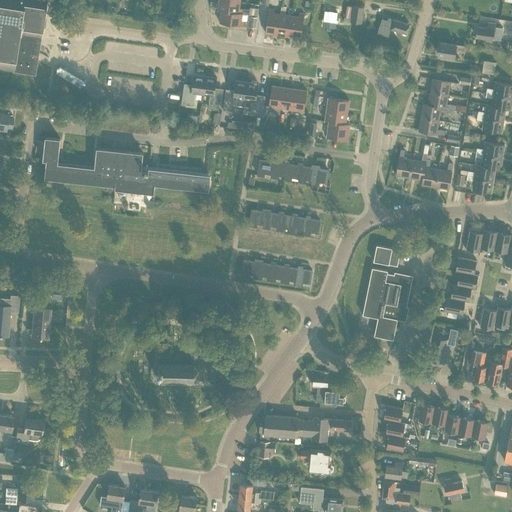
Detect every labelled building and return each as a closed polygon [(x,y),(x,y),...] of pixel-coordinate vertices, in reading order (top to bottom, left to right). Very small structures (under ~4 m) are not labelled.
[(0,0),(0,68),(34,74),(45,6),(46,0),(43,0),(0,0)] [(219,0),(218,10),(221,10),(242,13),(242,12),(243,8),(239,8),(240,1),(233,0),(219,0)] [(496,12),(498,0),(479,0),(478,8),(496,12)] [(351,21),(361,23),(363,7),(349,5),(347,16),(352,17),(351,21)] [(265,33),(277,34),(280,13),(273,13),(274,9),(269,8),(265,33)] [(241,20),(242,13),(221,10),(220,22),(244,25),(245,20),(241,20)] [(277,34),(289,36),(292,15),(285,14),(286,11),(281,10),(280,13),(277,34)] [(299,16),(292,15),(289,36),(301,38),(304,13),(299,12),(299,16)] [(255,27),(257,17),(250,16),(248,26),(255,27)] [(382,16),(379,32),(407,37),(409,21),(382,16)] [(488,26),(478,24),(477,35),(494,37),(501,38),(502,32),(503,27),(495,26),(496,21),(489,20),(488,26)] [(465,50),(466,44),(441,40),(438,53),(455,56),(456,49),(465,50)] [(496,61),(484,59),(482,72),(494,74),(496,61)] [(196,92),(203,93),(205,76),(194,74),(191,90),(184,88),(181,103),(194,105),(196,92)] [(217,77),(205,76),(203,93),(210,94),(208,107),(220,109),(223,94),(215,93),(217,77)] [(471,78),(461,76),(459,83),(470,84),(471,78)] [(432,78),(430,91),(448,94),(450,85),(458,86),(458,82),(451,81),(432,78)] [(236,105),(243,106),(247,81),(235,80),(233,95),(225,94),(223,109),(235,111),(236,105)] [(258,83),(247,81),(243,106),(251,107),(250,113),(263,114),(265,99),(256,97),(258,83)] [(487,87),(486,92),(511,96),(511,83),(496,81),(494,89),(487,87)] [(269,106),(280,107),(283,87),(272,85),(269,106)] [(280,107),(292,109),(295,88),(283,87),(280,107)] [(295,88),(292,109),(304,111),(307,90),(295,88)] [(430,91),(428,104),(449,108),(454,109),(455,105),(447,103),(448,94),(430,91)] [(510,108),(511,99),(511,96),(486,92),(486,96),(493,98),(492,105),(506,108),(510,108)] [(328,95),(327,107),(347,110),(349,98),(328,95)] [(423,103),(421,117),(439,120),(440,110),(448,112),(449,108),(428,104),(423,103)] [(504,119),(506,108),(492,105),(487,104),(485,111),(478,110),(477,115),(504,119)] [(325,119),(329,120),(346,121),(347,110),(327,107),(325,119)] [(8,114),(0,112),(0,129),(6,131),(6,128),(11,128),(13,117),(8,117),(8,114)] [(501,131),(504,119),(477,115),(477,119),(484,120),(482,128),(501,131)] [(437,129),(439,120),(421,117),(418,130),(437,133),(444,134),(445,130),(437,129)] [(347,138),(350,122),(346,122),(329,120),(326,135),(347,138)] [(317,123),(311,122),(309,134),(315,135),(317,123)] [(461,136),(448,134),(447,140),(460,143),(461,136)] [(47,159),(46,177),(115,184),(115,188),(154,192),(155,183),(209,189),(210,175),(148,168),(148,169),(145,168),(145,170),(141,170),(143,153),(97,148),(95,168),(57,164),(60,138),(46,137),(44,158),(47,159)] [(477,147),(476,152),(502,156),(504,144),(485,141),(484,148),(477,147)] [(459,146),(451,145),(449,154),(458,155),(459,146)] [(409,177),(412,159),(404,157),(405,150),(401,149),(396,175),(409,177)] [(500,168),(502,156),(476,152),(475,156),(483,157),(481,164),(495,167),(500,168)] [(422,161),(412,159),(409,177),(422,180),(427,158),(427,153),(423,153),(422,161)] [(271,161),(260,159),(257,174),(264,175),(264,172),(271,173),(271,176),(278,177),(278,174),(280,162),(275,161),(275,159),(271,158),(271,161)] [(430,159),(427,158),(422,180),(422,184),(435,187),(438,168),(429,167),(430,159)] [(284,163),(280,162),(278,174),(285,175),(285,178),(291,179),(292,176),(299,177),(298,180),(305,181),(305,178),(307,166),(302,165),(303,163),(299,162),(298,165),(288,163),(289,161),(287,161),(285,160),(284,163)] [(447,170),(438,168),(435,187),(449,189),(452,170),(453,163),(449,162),(447,170)] [(312,167),(307,166),(305,178),(313,179),(312,182),(318,183),(319,180),(327,181),(328,169),(319,168),(319,165),(312,164),(312,167)] [(493,179),(495,167),(481,164),(476,164),(475,171),(468,170),(467,175),(493,179)] [(463,184),(465,174),(458,173),(456,183),(463,184)] [(491,191),(493,179),(467,175),(466,179),(474,180),(472,188),(491,191)] [(263,211),(252,209),(249,224),(256,225),(257,222),(264,223),(263,226),(270,227),(270,224),(272,212),(270,212),(270,209),(263,208),(263,211)] [(279,213),(272,212),(270,224),(277,225),(277,228),(283,229),(283,226),(291,227),(290,230),(297,231),(297,228),(299,216),(297,216),(297,213),(293,213),(292,215),(283,214),(283,211),(279,211),(279,213)] [(306,217),(299,216),(297,228),(304,229),(304,232),(310,233),(310,231),(318,232),(320,220),(310,218),(310,215),(306,215),(306,217)] [(481,247),(494,250),(497,231),(484,229),(483,233),(481,247)] [(480,251),(481,247),(483,233),(469,230),(467,243),(463,243),(462,248),(480,251)] [(494,250),(507,252),(509,246),(511,234),(497,231),(494,250)] [(376,242),(372,259),(395,263),(398,247),(376,242)] [(455,270),(459,271),(474,273),(476,260),(458,256),(455,270)] [(255,261),(244,259),(242,274),(248,275),(249,273),(256,274),(255,277),(262,278),(262,275),(264,262),(262,262),(263,260),(255,258),(255,261)] [(271,263),(264,262),(262,275),(269,276),(269,279),(275,280),(276,277),(283,278),(282,281),(289,282),(289,279),(291,267),(289,266),(289,263),(285,263),(285,265),(275,264),(276,262),(271,261),(271,263)] [(298,268),(291,267),(289,279),(296,280),(296,283),(302,284),(303,281),(310,282),(312,270),(302,268),(303,266),(298,265),(298,268)] [(404,318),(411,272),(370,266),(363,313),(376,315),(373,334),(393,337),(396,317),(404,318)] [(478,274),(474,273),(459,271),(457,284),(471,287),(475,288),(478,274)] [(469,301),(471,287),(457,284),(453,283),(451,297),(465,300),(469,301)] [(0,334),(8,336),(10,307),(18,308),(20,295),(10,294),(10,298),(0,297),(0,334)] [(462,314),(465,300),(451,297),(447,296),(444,310),(462,314)] [(497,306),(497,310),(495,324),(508,327),(509,323),(511,309),(497,306)] [(32,337),(48,338),(50,308),(35,307),(34,314),(32,337)] [(494,328),(495,324),(497,310),(483,307),(480,326),(494,328)] [(455,341),(458,329),(451,328),(448,339),(455,341)] [(430,360),(442,362),(447,339),(435,337),(430,360)] [(500,363),(491,361),(487,379),(499,382),(503,363),(510,365),(511,353),(511,346),(503,344),(500,363)] [(485,352),(477,350),(473,349),(470,363),(477,364),(474,378),(483,380),(486,366),(482,365),(485,352)] [(159,375),(159,381),(194,381),(198,376),(198,369),(195,365),(159,364),(159,370),(158,370),(158,375),(159,375)] [(328,379),(314,377),(313,386),(318,386),(316,400),(325,401),(325,402),(343,403),(343,402),(345,400),(345,396),(343,395),(343,393),(341,393),(342,388),(327,387),(328,379)] [(418,420),(432,422),(435,406),(421,403),(418,420)] [(384,418),(389,419),(400,421),(403,408),(386,404),(384,418)] [(432,422),(445,425),(448,414),(449,409),(435,406),(432,422)] [(1,413),(0,419),(0,439),(1,440),(2,435),(10,436),(13,415),(1,413)] [(299,419),(299,417),(266,414),(266,416),(261,416),(260,430),(265,431),(264,433),(297,436),(297,434),(312,435),(312,438),(327,439),(328,426),(333,427),(332,429),(351,430),(351,420),(333,418),(333,419),(329,418),(314,417),(313,420),(299,419)] [(444,430),(458,433),(461,416),(448,414),(445,425),(444,430)] [(458,433),(472,435),(475,419),(461,416),(458,433)] [(24,428),(17,427),(15,441),(27,443),(28,438),(35,439),(37,439),(39,437),(40,435),(41,433),(43,420),(26,417),(24,428)] [(386,433),(389,434),(402,436),(405,422),(400,421),(389,419),(386,433)] [(475,419),(472,435),(485,438),(488,422),(475,419)] [(406,436),(402,436),(389,434),(387,447),(403,451),(406,436)] [(275,451),(276,442),(261,440),(259,455),(269,456),(269,450),(275,451)] [(490,443),(483,441),(481,451),(488,452),(490,443)] [(13,449),(5,447),(5,452),(0,451),(0,459),(11,461),(13,449)] [(330,472),(331,470),(333,469),(333,465),(332,463),(332,462),(331,461),(332,450),(312,448),(312,450),(301,449),(301,456),(311,457),(310,470),(330,472)] [(437,459),(410,456),(409,462),(436,465),(437,459)] [(387,463),(386,474),(402,476),(402,472),(408,473),(409,466),(402,465),(403,461),(395,460),(394,464),(387,463)] [(511,480),(511,472),(504,471),(503,479),(511,480)] [(241,482),(239,495),(261,497),(273,498),(274,490),(261,489),(261,492),(256,491),(255,496),(252,495),(253,484),(265,485),(266,479),(250,477),(249,483),(241,482)] [(460,491),(464,490),(462,480),(453,482),(451,478),(445,479),(446,484),(445,484),(447,493),(449,493),(451,501),(462,499),(460,491)] [(403,494),(403,493),(403,492),(400,492),(400,487),(396,487),(396,482),(385,480),(383,497),(386,498),(385,502),(394,503),(394,502),(397,502),(409,504),(410,495),(403,494)] [(5,495),(5,503),(16,504),(16,498),(32,500),(33,482),(19,481),(18,488),(6,487),(5,495)] [(405,482),(403,492),(419,494),(421,484),(405,482)] [(102,496),(101,504),(113,505),(111,511),(120,511),(122,505),(123,499),(124,499),(126,486),(110,483),(108,497),(102,496)] [(508,485),(496,483),(495,494),(506,495),(508,485)] [(301,486),(300,501),(326,504),(326,506),(325,511),(342,511),(343,499),(327,497),(323,497),(324,488),(301,486)] [(158,491),(141,488),(139,500),(131,499),(128,511),(135,511),(136,509),(142,510),(143,502),(148,503),(147,509),(155,510),(158,491)] [(179,511),(187,511),(188,509),(195,510),(197,496),(182,494),(179,511)] [(261,502),(261,497),(239,495),(238,507),(250,508),(251,502),(261,502)]
